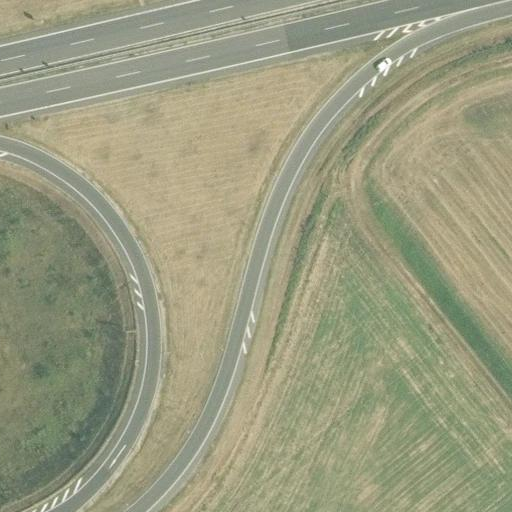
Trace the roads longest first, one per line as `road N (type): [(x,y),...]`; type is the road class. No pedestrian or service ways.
road 1 (motorway): [(138,511),(186,459),(217,400),(261,240),(314,131),(359,81),(467,0)]
road 2 (motorway): [(0,105),(461,0)]
road 3 (trunk): [(0,147),(46,164),(96,201),(128,244),(149,297),(152,379),(138,425),(68,511)]
road 4 (track): [(373,148),(355,177),(359,214),(511,415)]
road 5 (trunk): [(265,0),(0,63)]
road 6 (track): [(373,148),(420,100),(511,70)]
